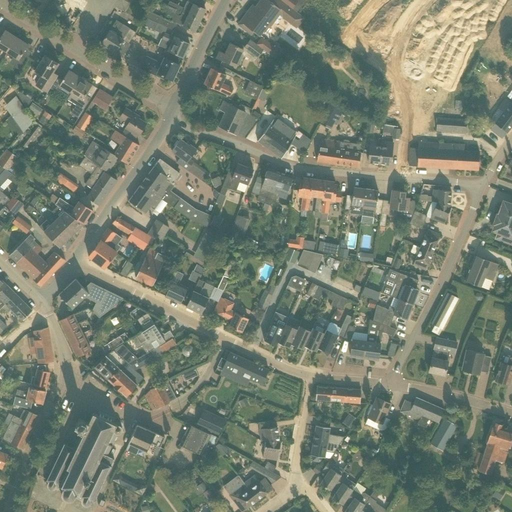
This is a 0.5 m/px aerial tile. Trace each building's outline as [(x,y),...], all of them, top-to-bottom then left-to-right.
[(201,21),(206,9),(203,8),(206,1),(203,0),(187,0),(184,8),(169,1),(168,5),(201,21)] [(259,36),(266,26),(270,28),(275,22),(277,24),(282,17),(297,28),(304,19),(279,0),(261,0),(243,24),(259,36)] [(281,0),(297,12),(303,5),(296,0),(281,0)] [(347,0),(337,0),(334,4),(350,16),(357,7),(347,0)] [(453,7),(469,23),(476,17),(468,8),(476,1),(474,0),(459,0),(460,1),(453,7)] [(350,16),(334,4),(328,13),(343,25),(350,16)] [(196,31),(201,21),(168,5),(165,12),(173,15),(170,21),(177,24),(177,23),(184,26),(196,31)] [(435,10),(430,17),(448,30),(454,23),(464,30),(469,23),(453,7),(447,15),(439,9),(437,12),(435,10)] [(146,10),(143,16),(158,23),(167,27),(174,30),(177,24),(170,21),(146,10)] [(320,22),(336,34),(343,25),(328,13),(320,22)] [(158,23),(143,16),(140,23),(164,34),(165,33),(167,27),(158,23)] [(426,41),(434,46),(446,53),(452,46),(442,38),(448,30),(430,17),(425,23),(427,24),(425,27),(433,33),(426,41)] [(102,43),(115,52),(123,40),(129,43),(136,32),(123,24),(117,35),(110,31),(102,43)] [(17,37),(5,30),(0,37),(0,48),(7,52),(17,37)] [(168,49),(176,53),(181,56),(183,57),(190,44),(174,36),(173,37),(165,33),(164,34),(159,45),(168,49)] [(22,54),(28,45),(17,37),(7,52),(19,60),(15,66),(20,69),(28,58),(22,54)] [(272,56),(278,50),(263,38),(258,45),(264,49),(267,52),(272,56)] [(235,66),(241,54),(255,61),(261,53),(264,49),(258,45),(250,39),(243,49),(230,43),(225,54),(219,51),(216,58),(235,66)] [(430,51),(434,46),(426,41),(423,39),(419,44),(430,51)] [(411,46),(407,57),(425,65),(429,54),(411,46)] [(147,57),(141,68),(157,76),(158,73),(173,80),(180,65),(177,64),(181,56),(176,53),(172,61),(164,57),(161,64),(147,57)] [(57,77),(58,75),(53,72),(58,63),(45,55),(35,71),(42,75),(36,85),(47,92),(50,88),(57,77)] [(421,76),(425,65),(407,57),(403,68),(421,76)] [(212,68),(204,84),(230,96),(233,88),(222,83),(226,74),(212,68)] [(80,77),(69,70),(62,80),(57,77),(50,88),(67,99),(80,77)] [(290,84),(294,86),(295,85),(304,91),(307,86),(308,86),(311,82),(297,73),(290,84)] [(500,95),(506,84),(486,73),(480,84),(500,95)] [(86,95),(92,85),(80,77),(67,99),(84,109),(91,98),(86,95)] [(250,80),(244,93),(249,95),(257,99),(263,87),(250,80)] [(431,86),(428,86),(427,93),(418,93),(417,106),(437,107),(438,95),(454,96),(454,87),(439,86),(434,86),(431,86)] [(99,105),(106,93),(99,89),(92,101),(96,103),(99,105)] [(16,91),(27,108),(32,100),(17,90),(16,91)] [(490,129),(502,138),(511,125),(511,90),(489,119),(494,123),(490,129)] [(106,109),(113,98),(106,93),(99,105),(106,109)] [(16,96),(5,106),(12,116),(23,132),(23,133),(28,127),(34,122),(22,105),(16,96)] [(96,103),(92,101),(86,112),(89,114),(96,103)] [(226,112),(220,127),(235,134),(245,112),(224,102),(220,110),(226,112)] [(336,125),(344,109),(331,102),(320,124),(330,129),(333,123),(336,125)] [(128,123),(122,134),(133,141),(138,135),(139,135),(146,123),(134,116),(135,114),(126,108),(120,118),(128,123)] [(45,111),(42,115),(49,120),(52,115),(45,111)] [(86,112),(80,121),(86,125),(92,115),(89,114),(86,112)] [(246,125),(249,125),(249,128),(255,129),(258,114),(249,112),(246,125)] [(466,132),(467,119),(437,117),(436,130),(466,132)] [(258,141),(279,156),(282,158),(297,136),(294,134),(296,132),(278,119),(276,121),(273,119),(258,141)] [(26,148),(41,128),(37,126),(22,145),(26,148)] [(85,132),(83,130),(77,126),(76,126),(72,132),(82,137),(85,132)] [(17,139),(10,147),(13,149),(15,147),(16,147),(22,140),(31,130),(28,127),(23,133),(23,132),(17,139)] [(133,141),(122,134),(115,130),(110,138),(112,140),(120,145),(114,154),(114,155),(117,157),(128,164),(140,145),(133,141)] [(305,150),(310,137),(300,134),(295,147),(305,150)] [(361,152),(360,152),(349,151),(351,142),(349,140),(345,139),(343,141),(342,142),(320,138),(320,140),(317,161),(359,168),(361,152)] [(189,159),(197,149),(190,144),(189,145),(180,139),(172,151),(181,157),(177,163),(187,170),(193,162),(189,159)] [(114,155),(114,154),(93,140),(83,156),(85,157),(85,158),(107,173),(117,157),(114,155)] [(371,140),(368,162),(379,163),(381,147),(375,146),(376,141),(371,140)] [(381,147),(379,163),(391,165),(393,142),(382,141),(381,147)] [(479,170),(480,152),(464,151),(465,144),(419,141),(419,148),(410,148),(409,166),(479,170)] [(79,165),(92,174),(86,184),(93,189),(87,197),(99,206),(117,180),(107,173),(85,158),(79,165)] [(180,173),(160,158),(138,188),(149,196),(150,194),(152,196),(154,193),(167,203),(174,208),(188,218),(207,226),(211,215),(195,208),(180,197),(178,200),(169,193),(175,185),(172,183),(180,173)] [(253,169),(238,163),(235,170),(229,168),(220,193),(225,195),(228,188),(236,191),(237,190),(244,193),(251,176),(252,176),(253,173),(252,173),(253,169)] [(0,186),(8,178),(12,174),(12,173),(0,165),(0,186)] [(280,172),(268,168),(257,200),(264,203),(267,194),(269,194),(270,192),(271,187),(274,188),(280,172)] [(280,172),(274,188),(288,192),(293,177),(280,172)] [(73,193),(79,185),(61,173),(55,181),(73,193)] [(20,179),(12,174),(8,178),(12,182),(16,184),(20,179)] [(214,187),(222,184),(219,176),(211,179),(214,187)] [(0,209),(4,205),(0,201),(0,199),(5,194),(3,193),(3,192),(12,182),(8,178),(0,186),(0,209)] [(304,181),(301,180),(299,196),(302,196),(301,209),(307,210),(310,195),(312,179),(304,178),(304,181)] [(318,210),(318,212),(321,212),(326,181),(312,179),(310,195),(316,196),(314,209),(318,210)] [(326,181),(321,212),(328,213),(330,200),(340,201),(341,192),(335,192),(336,185),(333,185),(333,182),(326,181)] [(366,189),(354,187),(353,195),(347,195),(345,209),(362,211),(366,189)] [(138,188),(129,200),(146,213),(149,209),(145,206),(147,203),(160,213),(167,203),(154,193),(152,196),(150,194),(149,196),(138,188)] [(377,199),(378,190),(366,189),(362,211),(362,215),(374,217),(375,213),(381,214),(383,200),(377,199)] [(437,202),(450,206),(451,191),(433,189),(433,196),(427,196),(427,195),(420,194),(418,200),(431,202),(435,202),(437,202)] [(405,192),(392,190),(391,201),(383,200),(381,214),(379,225),(385,226),(387,214),(389,215),(390,208),(397,209),(397,212),(400,212),(399,216),(412,218),(417,202),(406,200),(404,198),(405,192)] [(270,204),(274,201),(274,200),(276,196),(276,194),(270,192),(269,194),(267,194),(264,203),(262,209),(267,211),(269,204),(270,204)] [(5,206),(11,199),(5,194),(0,199),(0,201),(4,205),(5,206)] [(24,204),(14,196),(11,199),(5,206),(15,214),(24,204)] [(55,204),(58,206),(84,224),(93,210),(79,201),(74,207),(59,197),(55,204)] [(451,207),(450,206),(437,202),(435,202),(431,202),(426,215),(427,215),(427,217),(444,224),(451,207)] [(497,215),(494,224),(495,224),(496,224),(493,230),(499,232),(497,238),(511,243),(511,242),(511,238),(511,204),(504,202),(498,216),(498,215),(497,215)] [(0,230),(15,214),(5,206),(4,205),(0,209),(0,230)] [(52,211),(59,216),(59,217),(74,233),(84,224),(58,206),(52,211)] [(415,210),(412,218),(424,222),(427,217),(427,215),(426,215),(415,210)] [(238,215),(231,235),(243,239),(250,220),(238,215)] [(32,227),(17,216),(12,223),(27,233),(32,227)] [(130,236),(127,239),(140,247),(139,249),(143,251),(147,244),(151,237),(135,227),(118,216),(112,223),(130,236)] [(215,216),(211,224),(218,228),(222,219),(215,216)] [(67,240),(74,233),(59,217),(51,224),(53,225),(67,240)] [(410,223),(422,228),(424,222),(412,218),(410,223)] [(157,220),(148,234),(161,242),(169,228),(157,220)] [(44,231),(59,247),(67,240),(53,225),(51,224),(44,231)] [(120,236),(109,228),(94,248),(100,252),(101,250),(109,256),(113,250),(116,253),(120,248),(115,244),(118,242),(120,240),(120,236)] [(433,252),(440,234),(427,229),(420,247),(433,252)] [(194,256),(204,261),(215,237),(204,232),(194,256)] [(37,244),(33,240),(35,239),(29,234),(9,255),(18,264),(33,249),(37,244)] [(230,240),(221,236),(218,243),(227,247),(230,240)] [(304,238),(297,237),(295,248),(303,249),(304,238)] [(45,262),(37,255),(42,249),(37,244),(33,249),(18,264),(34,278),(47,264),(45,262)] [(413,265),(426,270),(433,252),(420,247),(413,245),(411,252),(418,254),(413,265)] [(295,263),(299,251),(289,247),(284,259),(295,263)] [(94,248),(88,256),(105,268),(116,253),(113,250),(109,256),(101,250),(100,252),(94,248)] [(165,256),(149,249),(136,277),(153,285),(163,262),(162,262),(165,256)] [(349,250),(341,249),(339,257),(347,258),(349,250)] [(34,278),(33,279),(41,287),(65,260),(57,254),(54,252),(45,262),(47,264),(34,278)] [(197,264),(204,268),(207,264),(187,252),(184,257),(197,264)] [(324,254),(319,253),(315,252),(307,269),(316,273),(324,254)] [(499,264),(475,255),(465,280),(481,287),(484,278),(493,281),(499,264)] [(336,269),(339,262),(328,256),(324,263),(336,269)] [(395,258),(392,266),(399,269),(402,260),(395,258)] [(198,282),(199,279),(202,273),(204,268),(197,264),(190,279),(198,282)] [(120,273),(125,277),(128,272),(123,269),(120,273)] [(419,280),(399,273),(390,269),(381,292),(399,299),(412,304),(418,290),(415,289),(419,280)] [(165,296),(180,303),(188,287),(183,285),(185,281),(182,273),(177,271),(172,280),(165,296)] [(291,277),(287,285),(300,292),(306,280),(296,275),(291,277)] [(223,291),(230,278),(224,276),(218,289),(223,291)] [(97,318),(113,307),(120,302),(124,299),(124,298),(106,289),(91,282),(84,288),(76,278),(69,285),(67,287),(59,294),(60,294),(72,307),(72,308),(83,298),(94,303),(90,311),(97,318)] [(186,306),(202,313),(209,298),(218,302),(221,297),(223,291),(218,289),(205,283),(205,282),(199,279),(198,282),(186,306)] [(266,288),(264,291),(273,294),(276,286),(270,283),(268,288),(266,288)] [(15,293),(6,284),(0,289),(0,298),(1,300),(0,300),(0,309),(2,307),(5,304),(15,293)] [(317,286),(312,284),(308,294),(313,296),(317,286)] [(329,292),(323,289),(317,286),(313,296),(319,300),(321,294),(327,297),(329,292)] [(265,310),(273,294),(264,291),(257,307),(265,310)] [(341,297),(340,296),(329,292),(327,297),(333,300),(331,305),(335,307),(335,308),(336,308),(341,297)] [(32,310),(15,293),(5,304),(2,307),(8,313),(11,310),(22,321),(32,310)] [(439,335),(458,298),(455,297),(449,294),(447,293),(431,323),(434,325),(433,325),(434,325),(431,331),(439,335)] [(232,320),(229,326),(242,332),(248,318),(227,308),(230,301),(221,297),(218,302),(214,312),(232,320)] [(341,297),(336,308),(341,311),(346,299),(341,297)] [(375,308),(377,301),(370,299),(368,307),(375,308)] [(390,306),(388,309),(377,305),(373,320),(380,323),(389,327),(390,327),(394,314),(407,319),(412,304),(399,299),(396,308),(390,306)] [(75,316),(81,313),(79,311),(77,312),(60,321),(77,357),(91,350),(75,316)] [(139,318),(145,329),(154,323),(147,313),(139,318)] [(305,345),(317,350),(316,351),(317,351),(319,347),(318,347),(327,327),(315,321),(311,330),(311,331),(305,345)] [(265,340),(265,339),(276,344),(276,345),(276,346),(278,341),(284,327),(272,322),(264,340),(265,340)] [(330,353),(338,335),(344,338),(347,332),(346,331),(341,329),(341,328),(337,326),(337,325),(331,322),(329,323),(327,327),(318,347),(319,347),(330,352),(329,353),(330,353)] [(147,353),(151,350),(174,336),(170,330),(164,333),(158,330),(154,323),(145,329),(132,338),(137,348),(142,345),(147,353)] [(377,329),(382,331),(393,336),(396,330),(397,330),(397,329),(390,327),(389,327),(380,323),(377,329)] [(278,341),(290,346),(289,347),(290,347),(292,343),(298,329),(297,329),(285,324),(284,327),(278,341)] [(292,343),(303,348),(303,349),(305,345),(311,331),(311,330),(299,325),(297,329),(298,329),(292,343)] [(349,325),(346,331),(347,332),(344,338),(351,340),(355,327),(349,325)] [(38,363),(53,361),(49,328),(48,327),(33,331),(34,335),(29,336),(31,353),(37,353),(38,363)] [(163,353),(176,344),(172,338),(159,346),(163,353)] [(457,342),(436,338),(434,349),(432,357),(429,371),(445,375),(448,361),(447,361),(449,352),(454,353),(457,342)] [(106,354),(116,347),(110,339),(100,345),(106,354)] [(353,339),(350,356),(364,358),(366,341),(353,339)] [(378,360),(380,343),(366,341),(364,358),(378,360)] [(387,354),(394,356),(397,344),(390,342),(387,354)] [(95,366),(108,379),(125,361),(132,353),(123,344),(105,355),(95,366)] [(144,365),(156,358),(151,350),(147,353),(146,353),(140,357),(138,359),(144,365)] [(467,350),(462,370),(479,374),(480,371),(488,373),(491,357),(484,355),(484,354),(467,350)] [(269,370),(230,352),(223,366),(224,366),(222,370),(228,372),(230,369),(262,384),(269,370)] [(129,364),(138,359),(132,353),(125,361),(129,364)] [(504,383),(508,385),(511,376),(511,357),(510,357),(508,364),(501,362),(495,381),(500,382),(499,384),(503,385),(504,383)] [(135,370),(144,365),(138,359),(129,364),(125,361),(108,379),(117,387),(134,369),(135,370)] [(49,372),(46,371),(45,365),(37,365),(38,369),(36,377),(33,376),(31,384),(45,387),(49,372)] [(125,395),(126,396),(143,378),(135,370),(134,369),(117,387),(125,395)] [(185,381),(193,378),(190,371),(182,375),(185,381)] [(172,389),(165,393),(161,384),(152,389),(148,393),(152,401),(150,402),(154,410),(170,402),(169,401),(176,398),(172,389)] [(42,403),(46,390),(30,386),(29,392),(17,389),(15,396),(13,403),(29,408),(30,400),(42,403)] [(361,390),(317,386),(316,400),(340,402),(360,403),(361,390)] [(377,397),(365,424),(379,430),(381,430),(383,430),(384,430),(385,429),(386,428),(387,427),(390,419),(385,416),(391,403),(377,397)] [(413,403),(405,400),(400,411),(418,419),(416,424),(424,427),(428,418),(438,423),(444,409),(416,397),(413,403)] [(239,401),(242,408),(249,404),(246,398),(239,401)] [(32,431),(39,416),(24,410),(20,418),(9,413),(4,423),(9,426),(11,421),(32,431)] [(225,420),(204,410),(197,424),(218,434),(225,420)] [(73,447),(64,443),(63,443),(63,444),(63,445),(61,449),(61,450),(60,449),(60,450),(60,451),(56,461),(55,461),(54,462),(55,462),(54,463),(55,463),(50,473),(49,473),(49,474),(49,475),(47,478),(47,479),(46,478),(46,479),(46,480),(47,480),(46,480),(48,481),(47,483),(47,484),(47,485),(47,487),(48,488),(49,488),(49,489),(50,490),(51,490),(52,490),(53,490),(54,490),(55,489),(56,488),(62,491),(62,492),(61,492),(61,493),(61,494),(61,495),(62,496),(62,497),(63,498),(63,499),(64,500),(65,500),(67,501),(68,501),(69,501),(70,501),(71,501),(73,500),(74,499),(75,498),(76,497),(81,500),(81,501),(81,502),(81,503),(82,503),(82,504),(83,505),(84,506),(85,506),(86,506),(87,506),(88,506),(89,506),(89,505),(90,505),(90,504),(91,502),(93,503),(93,502),(94,503),(94,502),(95,501),(94,501),(95,501),(94,501),(96,497),(97,497),(97,496),(97,495),(102,485),(102,486),(102,485),(103,485),(103,484),(103,483),(107,474),(108,474),(108,473),(108,474),(109,473),(108,472),(110,467),(111,467),(112,466),(111,466),(112,466),(111,465),(114,459),(107,456),(112,446),(113,445),(112,445),(118,434),(119,434),(120,434),(121,433),(122,432),(122,431),(123,431),(123,430),(123,429),(122,429),(122,428),(121,427),(121,426),(120,426),(119,425),(118,425),(117,425),(116,425),(117,424),(111,421),(111,419),(100,414),(99,416),(93,413),(88,423),(79,418),(74,428),(80,431),(73,447)] [(351,428),(357,419),(352,415),(346,425),(351,428)] [(444,419),(430,443),(442,450),(456,426),(444,419)] [(3,439),(11,442),(11,443),(23,449),(32,431),(11,421),(9,426),(3,439)] [(508,450),(511,437),(511,430),(502,427),(503,425),(494,423),(483,454),(478,452),(473,468),(491,474),(495,460),(503,462),(507,449),(508,450)] [(137,424),(128,443),(147,451),(151,443),(160,447),(165,437),(137,424)] [(211,434),(189,424),(179,444),(202,455),(211,434)] [(314,440),(339,445),(344,437),(329,434),(330,428),(316,425),(314,440)] [(279,442),(280,442),(277,426),(259,429),(261,441),(265,440),(279,442)] [(217,437),(212,435),(208,442),(214,445),(217,437)] [(277,460),(281,442),(280,442),(279,442),(265,440),(262,457),(277,460)] [(334,453),(339,445),(314,440),(311,455),(325,458),(326,451),(334,453)] [(215,448),(221,453),(225,447),(219,443),(215,448)] [(362,451),(372,458),(375,453),(365,446),(362,451)] [(211,461),(219,454),(214,448),(206,454),(211,461)] [(335,463),(338,459),(332,456),(323,469),(322,470),(327,474),(320,484),(326,488),(327,487),(331,489),(334,485),(344,470),(335,463)] [(364,465),(370,462),(368,456),(362,459),(364,465)] [(273,472),(276,466),(268,462),(265,467),(273,472)] [(323,469),(316,465),(313,471),(319,475),(322,470),(323,469)] [(279,476),(266,469),(262,475),(268,477),(272,483),(281,477),(279,476)] [(346,478),(349,474),(344,470),(334,485),(338,488),(332,498),(338,502),(339,501),(343,504),(346,500),(353,489),(356,485),(346,478)] [(112,480),(119,484),(122,478),(115,474),(112,480)] [(244,483),(249,490),(249,489),(257,500),(272,489),(264,478),(260,481),(255,475),(244,483)] [(202,494),(203,493),(208,489),(203,482),(196,487),(202,494)] [(242,511),(257,500),(249,489),(249,490),(244,483),(229,494),(242,511)] [(492,495),(500,500),(506,489),(499,485),(492,495)] [(137,486),(134,492),(142,495),(145,490),(137,486)] [(209,488),(203,493),(210,502),(217,497),(209,488)] [(359,511),(368,499),(370,496),(365,493),(363,493),(361,495),(353,489),(346,500),(350,503),(344,511),(359,511)] [(370,496),(368,499),(359,511),(385,511),(385,509),(377,503),(376,500),(375,500),(380,492),(375,489),(370,496)]
